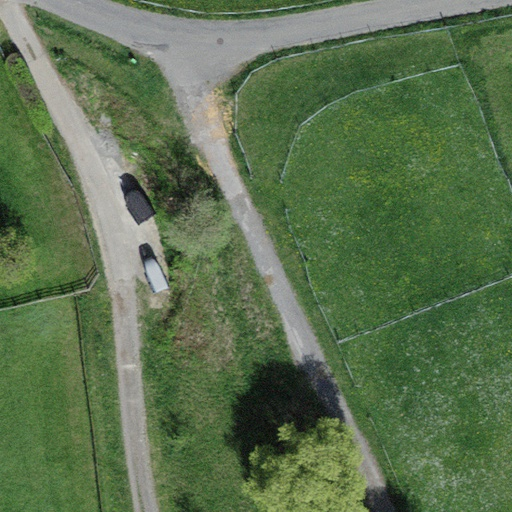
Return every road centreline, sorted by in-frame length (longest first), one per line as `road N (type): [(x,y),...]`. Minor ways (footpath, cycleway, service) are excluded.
road 1 (track): [(146,511),(105,199),(2,0)]
road 2 (residential): [(63,0),(137,26),(218,36),(455,0)]
